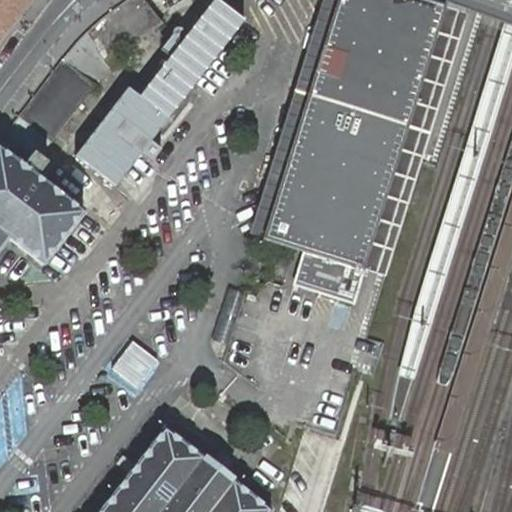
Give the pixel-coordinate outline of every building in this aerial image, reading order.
[(67,53),(0,139),(0,246),(6,238),(42,266),(84,212),(37,176),(48,163),(39,157),(50,142),(51,143),(110,67),(109,65),(164,23),(147,0),(126,0),(125,1),(100,20),(79,39),(67,53)] [(0,0),(0,33),(4,36),(31,0),(0,0)] [(151,142),(245,21),(217,0),(214,0),(139,97),(128,88),(75,156),(116,187),(142,154),(152,162),(162,150),(151,142)] [(444,4),(445,4),(434,0),(338,0),(320,59),(264,239),(304,252),(294,282),(320,290),(319,293),(352,302),(362,269),(444,4)] [(482,156),(511,58),(511,0),(465,149),(397,376),(412,380),(440,292),(482,156)] [(468,12),(445,4),(444,4),(362,269),(386,276),(421,162),(468,12)] [(511,187),(430,448),(454,453),(503,299),(511,269),(511,187)] [(138,388),(161,358),(133,337),(111,367),(138,388)] [(97,511),(269,511),(272,510),(164,427),(97,511)]
